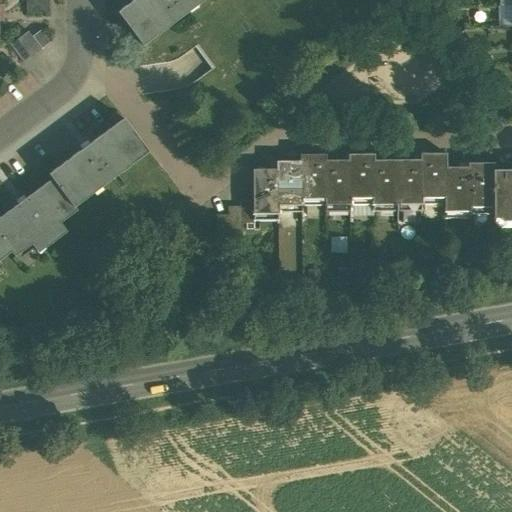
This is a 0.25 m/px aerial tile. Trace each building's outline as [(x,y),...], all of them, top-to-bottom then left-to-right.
[(38,14),(37,0),(26,0),(26,14),(38,14)] [(49,14),(48,0),(37,0),(38,14),(49,14)] [(134,0),(116,14),(141,47),(203,0),(134,0)] [(220,0),(194,20),(207,38),(196,46),(204,57),(213,70),(225,61),(238,78),(342,0),(220,0)] [(40,31),(31,37),(40,49),(49,43),(40,31)] [(31,37),(27,32),(18,38),(31,56),(40,49),(31,37)] [(31,56),(18,38),(9,45),(22,63),(31,56)] [(122,118),(47,174),(51,179),(72,208),(74,207),(147,152),(122,118)] [(444,168),(444,154),(420,154),(420,161),(421,198),(445,198),(444,168)] [(324,155),(300,155),(300,162),(301,200),(325,199),(324,161),(324,155)] [(372,155),(348,155),(348,161),(349,198),(373,198),(372,161),(372,155)] [(349,198),(348,161),(324,161),(325,199),(325,205),(349,205),(349,198)] [(397,204),(396,161),(372,161),(373,198),(373,204),(397,204)] [(420,161),(396,161),(397,204),(421,204),(421,198),(420,161)] [(301,200),(300,162),(276,162),(276,170),(277,205),(301,205),(301,203),(301,200)] [(492,170),(492,163),(468,164),(468,168),(469,207),(493,207),(492,170)] [(468,168),(444,168),(445,198),(445,212),(469,211),(469,207),(468,168)] [(276,170),(251,170),(251,200),(251,214),(253,214),(277,214),(277,205),(276,170)] [(511,170),(492,170),(493,207),(493,214),(511,213),(511,170)] [(51,179),(0,216),(0,236),(11,251),(9,252),(13,257),(31,244),(34,248),(62,227),(59,223),(76,210),(74,207),(72,208),(51,179)] [(251,200),(240,200),(240,207),(240,224),(253,224),(253,214),(251,214),(251,200)] [(240,207),(228,207),(228,215),(228,231),(240,231),(240,224),(240,207)] [(228,215),(216,215),(216,239),(228,239),(228,231),(228,215)] [(0,259),(9,252),(11,251),(0,236),(0,259)]
